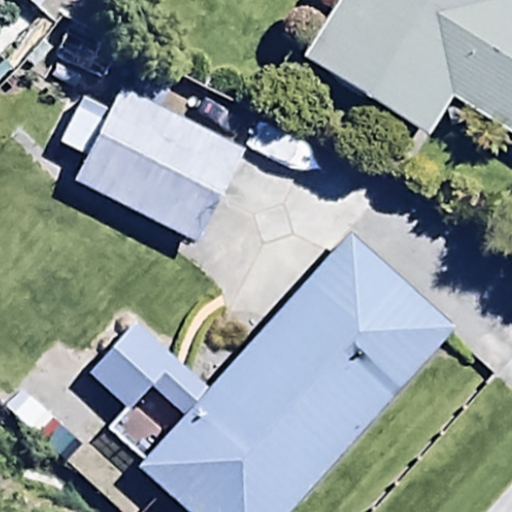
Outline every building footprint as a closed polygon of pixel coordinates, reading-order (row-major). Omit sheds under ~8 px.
[(506,0),(337,0),(296,68),(421,144),(446,103),(511,143),(511,9),(504,4),(506,0)] [(63,27),(48,56),(104,84),(118,55),(63,27)] [(112,96),(97,125),(65,108),(45,145),(78,162),(66,185),(187,248),(233,160),(112,96)] [(261,124),(240,160),(302,196),(323,160),(261,124)] [(85,385),(117,414),(139,390),(177,425),(130,474),(172,511),(286,511),(448,332),(345,239),(201,399),(130,335),(85,385)]
